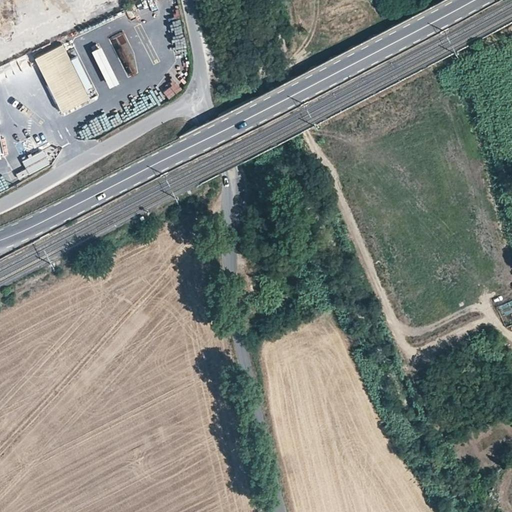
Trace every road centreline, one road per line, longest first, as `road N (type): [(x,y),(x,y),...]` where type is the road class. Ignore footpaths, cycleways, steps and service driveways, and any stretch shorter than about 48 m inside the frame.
road 1 (primary): [(0,240),(468,0)]
road 2 (tertiary): [(279,511),(226,271),(233,185),(207,94)]
road 3 (track): [(0,451),(170,270),(233,185)]
road 4 (tertiary): [(207,94),(0,205)]
